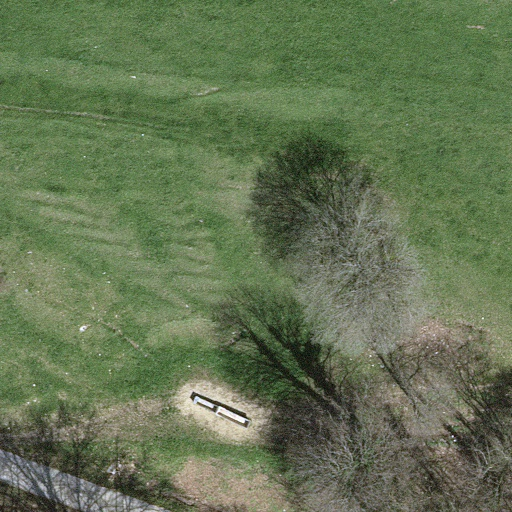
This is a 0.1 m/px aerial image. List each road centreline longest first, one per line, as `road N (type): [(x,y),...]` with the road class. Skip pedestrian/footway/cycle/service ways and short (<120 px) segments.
road 1 (track): [(0,112),(387,149)]
road 2 (track): [(0,464),(131,511)]
